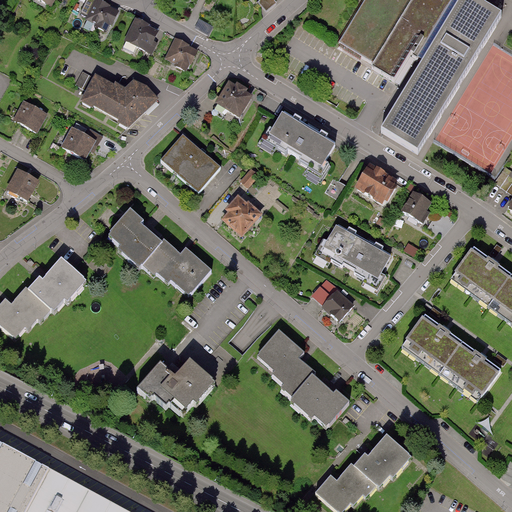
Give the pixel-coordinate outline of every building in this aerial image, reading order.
[(50,13),(57,0),(30,0),(30,2),(50,13)] [(262,0),(258,4),(268,14),(277,5),(272,0),(262,0)] [(373,71),(396,86),(413,59),(422,65),(426,68),(383,137),(418,159),(430,140),(492,44),(505,22),(469,0),(465,0),(461,8),(458,6),(455,4),(457,0),(368,0),(340,47),(375,68),(373,71)] [(108,35),(118,15),(96,4),(86,24),(108,35)] [(153,45),(158,35),(135,24),(125,44),(152,58),(157,47),(153,45)] [(187,73),(197,54),(175,44),(166,63),(187,73)] [(82,106),(129,131),(157,104),(146,92),(134,87),(125,95),(116,90),(114,93),(96,83),(82,106)] [(211,113),(235,127),(252,99),(227,85),(211,113)] [(13,124),(37,137),(48,118),(24,105),(13,124)] [(292,123),(282,117),(268,140),(320,171),(334,148),(326,144),(329,139),(322,135),(319,139),(300,128),(303,123),(295,118),(292,123)] [(62,152),(86,165),(97,145),(73,133),(62,152)] [(159,164),(198,198),(221,172),(182,138),(159,164)] [(349,192),(379,211),(393,190),(363,171),(349,192)] [(9,194),(28,204),(38,185),(19,174),(9,194)] [(435,204),(416,193),(403,214),(422,225),(435,204)] [(256,220),(232,202),(215,224),(239,242),(256,220)] [(139,268),(153,251),(131,232),(134,228),(121,217),(100,241),(112,252),(110,255),(132,275),(139,268)] [(348,234),(337,228),(324,251),(377,280),(390,257),(382,252),(385,248),(378,244),(375,249),(356,238),(359,233),(351,228),(348,234)] [(174,260),(158,246),(153,251),(139,268),(161,287),(165,283),(183,299),(204,276),(179,254),(174,260)] [(492,312),(511,284),(511,278),(476,253),(454,285),(492,312)] [(86,285),(60,264),(41,286),(38,283),(27,296),(50,315),(52,317),(64,303),(67,307),(86,285)] [(307,299),(335,329),(353,312),(325,282),(307,299)] [(511,326),(511,284),(492,312),(511,326)] [(42,325),(50,315),(27,296),(26,295),(13,310),(7,304),(0,312),(0,326),(18,342),(28,330),(31,333),(40,323),(42,325)] [(443,378),(465,347),(427,319),(404,351),(443,378)] [(284,392),(294,401),(312,381),(316,376),(300,363),(305,357),(281,336),(260,360),(278,375),(275,378),(287,388),(284,392)] [(480,405),(503,373),(465,347),(443,378),(480,405)] [(198,407),(216,386),(192,366),(178,382),(161,368),(140,393),(152,403),(157,398),(170,408),(175,403),(188,413),(195,405),(198,407)] [(334,399),(312,381),(294,401),(291,406),(312,423),(315,420),(327,431),(349,406),(337,396),(334,399)] [(412,459),(388,439),(369,462),(365,459),(355,471),(377,489),(380,491),(390,479),(394,482),(412,459)] [(121,511),(0,445),(0,511),(121,511)] [(369,499),(377,489),(355,471),(353,469),(340,485),(333,480),(319,497),(337,511),(346,511),(353,504),(357,508),(366,497),(369,499)]
